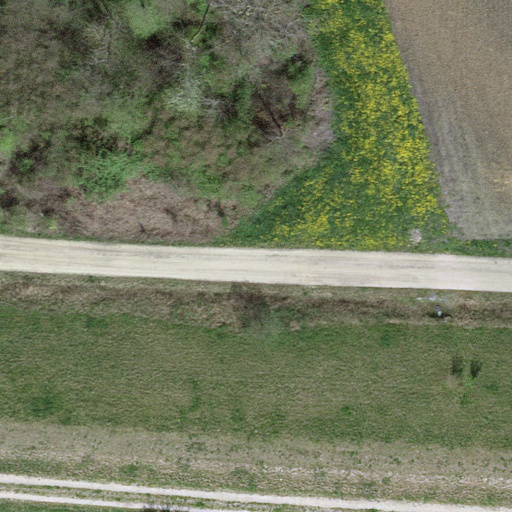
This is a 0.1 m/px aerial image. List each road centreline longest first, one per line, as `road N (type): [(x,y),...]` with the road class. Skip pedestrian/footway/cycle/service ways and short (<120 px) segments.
road 1 (track): [(511,292),(0,256)]
road 2 (track): [(0,486),(339,511)]
